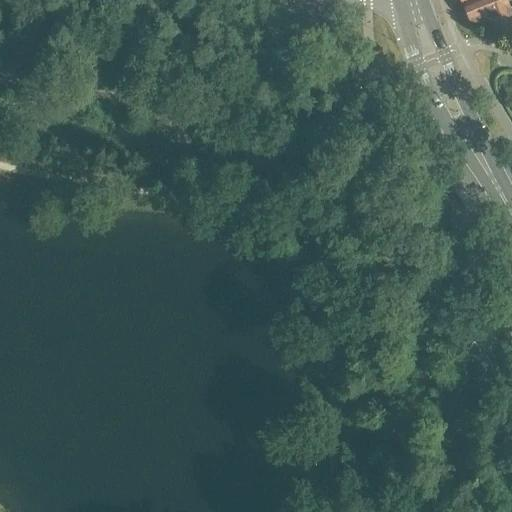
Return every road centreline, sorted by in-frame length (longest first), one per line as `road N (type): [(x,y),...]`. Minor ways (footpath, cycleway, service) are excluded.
road 1 (track): [(333,511),(332,366),(319,255),(270,215),(204,195)]
road 2 (track): [(204,195),(181,127),(159,106),(0,75)]
road 3 (secondary): [(511,214),(460,121),(409,0)]
road 4 (track): [(204,195),(144,193),(0,166)]
